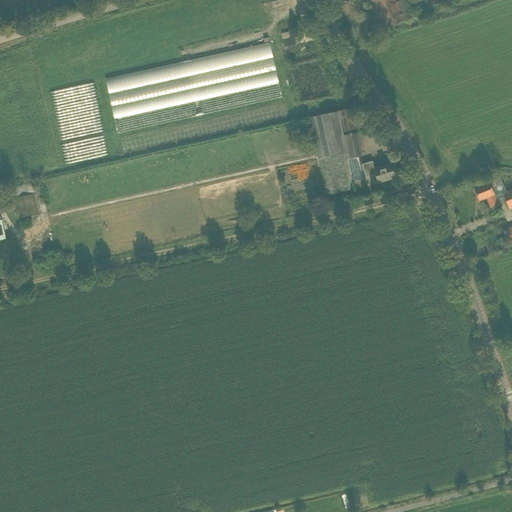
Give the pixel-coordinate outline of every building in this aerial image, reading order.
[(365,0),(376,31),(415,18),(408,0),(365,0)] [(301,45),(296,46),(294,31),(282,33),(285,53),(302,50),(301,45)] [(270,42),(106,77),(118,132),(282,97),(270,42)] [(286,116),(283,101),(119,136),(123,151),(286,116)] [(349,183),(366,178),(369,186),(395,177),(390,163),(374,169),(372,161),(360,165),(358,158),(364,156),(352,107),(308,118),(327,196),(350,190),(349,183)] [(501,177),(492,181),(500,204),(507,201),(503,193),(507,191),(501,177)] [(499,205),(489,181),(474,187),(479,200),(487,197),(491,208),(499,205)] [(16,213),(17,213),(18,218),(40,213),(39,208),(34,183),(14,187),(16,197),(13,198),(16,213)] [(507,191),(503,193),(507,201),(509,209),(511,207),(511,189),(508,191),(507,191)]
